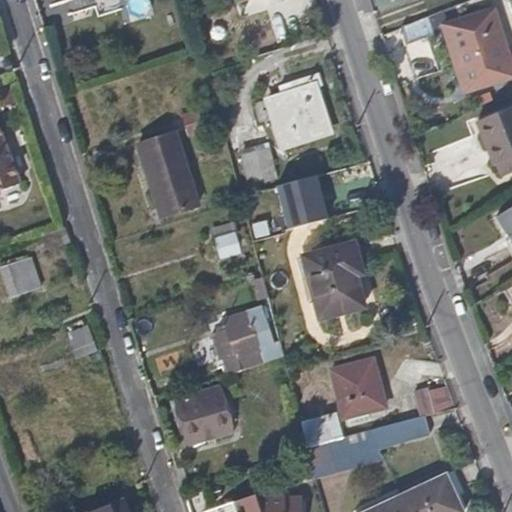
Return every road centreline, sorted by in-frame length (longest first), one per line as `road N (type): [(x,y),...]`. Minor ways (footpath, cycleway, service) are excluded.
road 1 (unclassified): [(172,511),(12,0)]
road 2 (unclassified): [(511,491),(351,0)]
